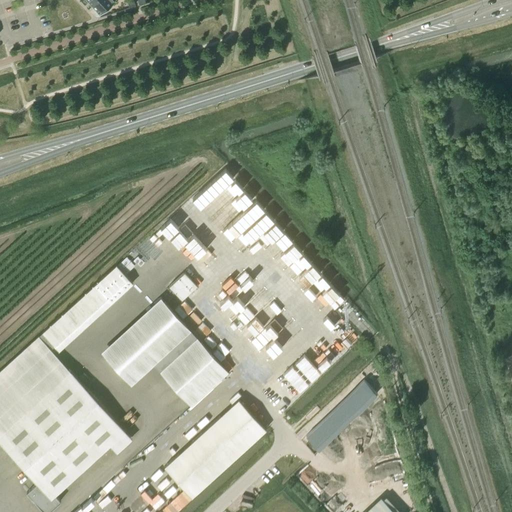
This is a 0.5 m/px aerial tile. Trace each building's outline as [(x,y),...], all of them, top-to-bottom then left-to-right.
[(113,0),(98,0),(92,6),(99,14),(99,15),(105,10),(106,11),(111,7),(110,5),(115,0),(114,0),(113,0)] [(237,194),(239,196),(242,194),(247,199),(251,195),(243,187),(237,194)] [(199,192),(191,199),(205,215),(213,208),(199,192)] [(229,239),(237,249),(259,231),(268,242),(275,237),(279,242),(280,241),(277,238),(285,232),(266,209),(229,239)] [(146,288),(163,274),(158,268),(166,261),(154,247),(155,246),(148,238),(122,259),(146,288)] [(124,431),(70,371),(50,349),(54,346),(58,350),(132,283),(116,265),(0,370),(0,443),(36,483),(26,492),(44,511),(47,511),(60,500),(54,494),(124,431)] [(249,268),(231,285),(239,294),(257,277),(249,268)] [(181,300),(197,286),(184,272),(168,286),(181,300)] [(261,310),(266,305),(261,300),(246,313),(254,321),(263,312),(261,310)] [(181,316),(191,311),(186,301),(176,306),(181,316)] [(190,405),(227,372),(164,302),(105,356),(126,380),(149,360),(190,405)] [(271,329),(255,343),(268,358),(288,341),(285,337),(298,326),(287,314),(288,313),(280,303),(262,319),(271,329)] [(329,327),(345,345),(354,337),(338,319),(329,327)] [(310,364),(302,371),(310,380),(318,372),(310,364)] [(294,369),(285,377),(298,391),(306,383),(294,369)] [(83,373),(79,377),(85,384),(89,380),(83,373)] [(375,393),(364,380),(306,435),(318,447),(375,393)] [(277,387),(284,400),(293,395),(286,382),(277,387)] [(164,466),(191,496),(266,429),(239,398),(164,466)] [(154,511),(164,511),(167,510),(145,485),(137,492),(154,511)] [(393,511),(381,498),(366,511),(393,511)]
